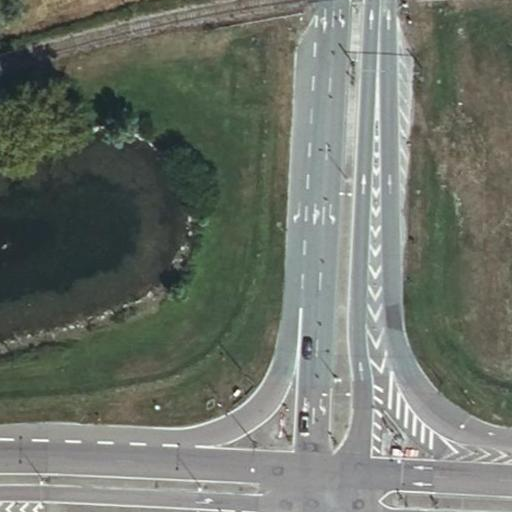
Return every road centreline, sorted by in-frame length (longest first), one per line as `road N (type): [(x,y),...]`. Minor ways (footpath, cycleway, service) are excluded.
road 1 (secondary): [(511,445),(463,439),(430,423),(400,393),(387,354),(377,102)]
road 2 (secondary): [(362,476),(361,339),(377,102)]
road 3 (secondary): [(0,495),(313,509)]
road 4 (secondary): [(333,0),(310,283)]
road 5 (secondary): [(310,283),(293,306),(279,379),(261,406),(194,439),(169,463)]
road 6 (secondary): [(310,283),(312,472)]
road 7 (secondary): [(169,463),(0,460)]
road 8 (secondary): [(511,481),(362,476)]
road 9 (secondary): [(312,472),(169,463)]
